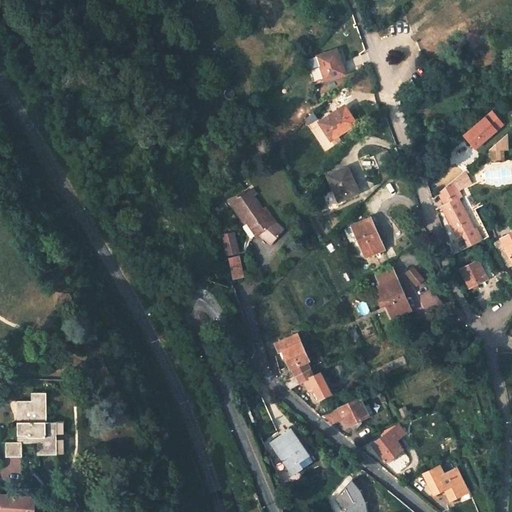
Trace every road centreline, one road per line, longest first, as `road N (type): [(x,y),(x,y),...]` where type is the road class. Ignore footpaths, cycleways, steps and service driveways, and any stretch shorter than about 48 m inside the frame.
road 1 (residential): [(424,511),(247,361),(205,300),(192,298),(184,309),(270,511)]
road 2 (residential): [(352,0),(458,293),(496,336)]
road 3 (residential): [(503,511),(496,336)]
